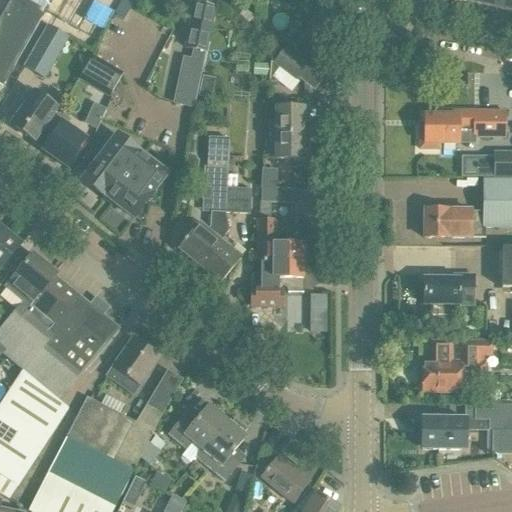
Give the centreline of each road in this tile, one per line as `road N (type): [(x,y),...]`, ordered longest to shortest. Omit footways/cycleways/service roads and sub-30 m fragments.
road 1 (residential): [(363,423),(274,398),(0,166)]
road 2 (tertiary): [(363,423),(362,40)]
road 3 (residential): [(511,52),(450,38),(362,40)]
